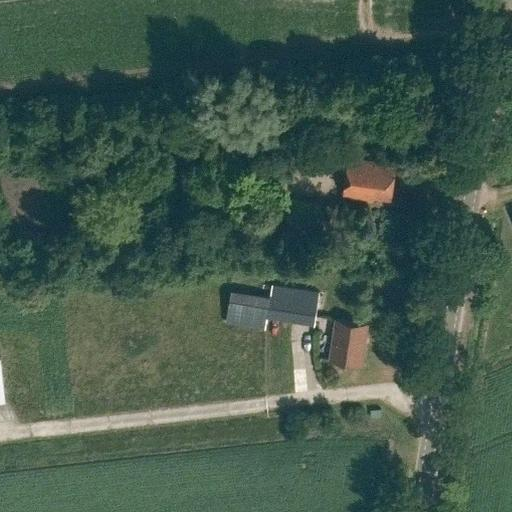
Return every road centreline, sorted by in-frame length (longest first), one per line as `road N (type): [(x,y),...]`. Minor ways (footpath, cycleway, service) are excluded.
road 1 (tertiary): [(421,511),(501,0)]
road 2 (unknown): [(20,439),(439,395)]
